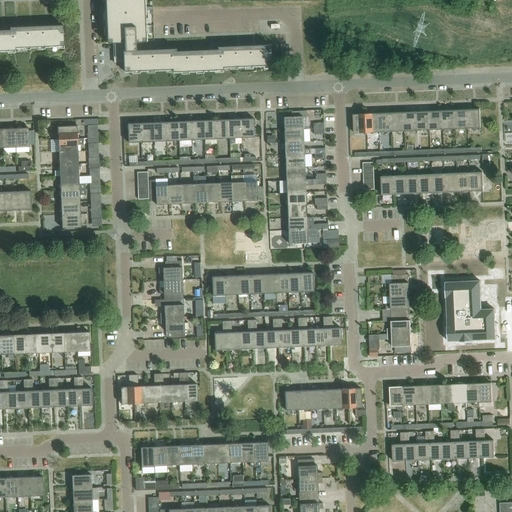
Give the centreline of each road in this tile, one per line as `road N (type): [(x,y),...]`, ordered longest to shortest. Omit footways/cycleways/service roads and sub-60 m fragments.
road 1 (residential): [(111,436),(110,376),(124,322),(113,94)]
road 2 (residential): [(369,372),(353,366),(353,228),(343,204),(339,86)]
road 3 (residential): [(300,87),(291,11),(165,17)]
road 4 (residential): [(113,94),(300,87)]
road 5 (residential): [(339,86),(511,78)]
road 6 (residential): [(353,511),(350,463),(372,432),(369,372)]
road 7 (residential): [(369,372),(511,356)]
